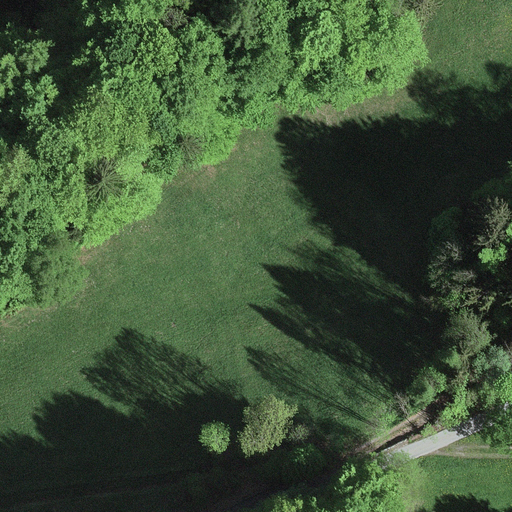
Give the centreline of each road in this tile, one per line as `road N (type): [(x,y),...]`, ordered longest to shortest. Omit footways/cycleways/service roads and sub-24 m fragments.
road 1 (track): [(334,481),(511,342)]
road 2 (unclassified): [(511,408),(334,481)]
